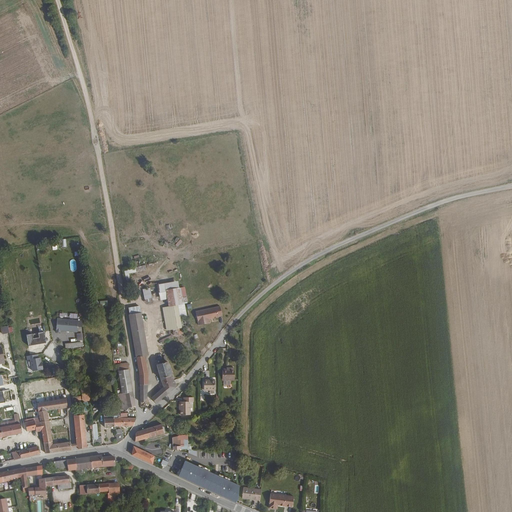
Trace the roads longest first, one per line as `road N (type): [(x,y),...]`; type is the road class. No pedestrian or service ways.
road 1 (track): [(57,0),(91,115),(122,296)]
road 2 (track): [(511,181),(342,240),(291,268),(248,308)]
road 3 (residential): [(248,308),(185,384),(141,422)]
road 4 (tertiary): [(244,511),(118,452)]
road 5 (unclassified): [(122,296),(141,422)]
